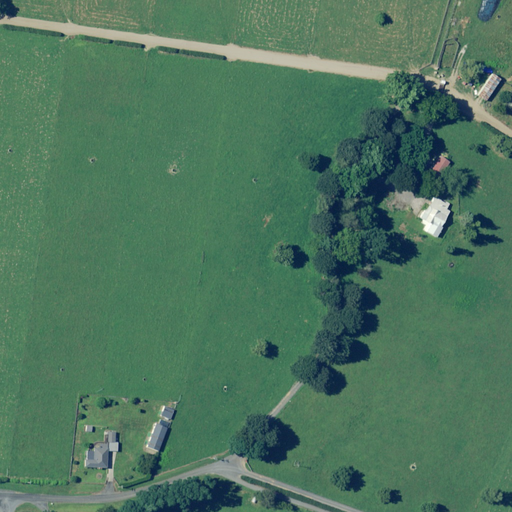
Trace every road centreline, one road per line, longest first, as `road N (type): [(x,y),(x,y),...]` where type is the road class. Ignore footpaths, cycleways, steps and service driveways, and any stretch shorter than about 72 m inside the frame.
road 1 (track): [(0,19),(426,83),(437,95)]
road 2 (track): [(403,197),(350,159),(335,239),(335,322),(309,376),(228,468)]
road 3 (unclassified): [(0,496),(122,495),(228,468),(351,511)]
road 4 (track): [(350,159),(437,95),(492,139),(511,145)]
